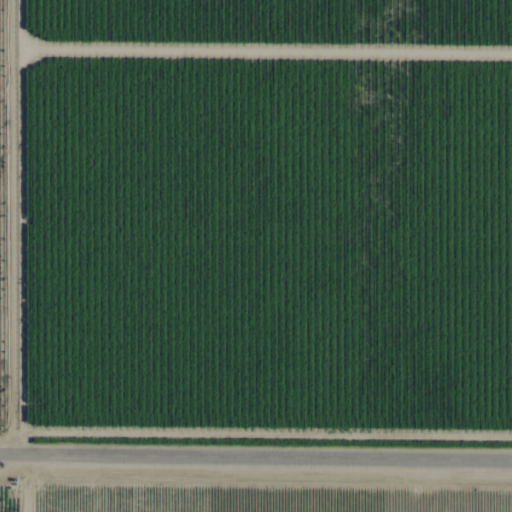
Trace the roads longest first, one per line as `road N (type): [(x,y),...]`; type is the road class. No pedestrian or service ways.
road 1 (residential): [(511,460),(0,452)]
road 2 (track): [(16,55),(10,453)]
